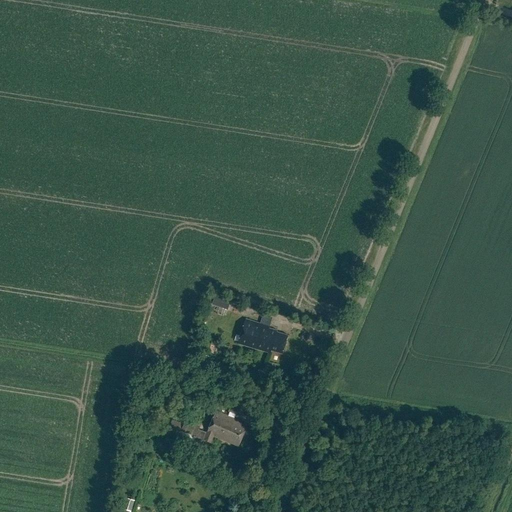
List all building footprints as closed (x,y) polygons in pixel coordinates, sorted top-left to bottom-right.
[(225,297),(210,293),(207,302),(223,307),(225,297)] [(270,325),(246,318),(239,343),(269,351),(270,349),(283,352),(288,334),(276,331),(277,329),(269,327),(270,325)] [(208,432),(238,445),(247,425),(237,421),(238,418),(217,410),(208,432)] [(185,420),(174,416),(172,422),(182,427),(181,429),(196,435),(200,425),(185,419),(185,420)] [(164,439),(190,451),(195,438),(169,427),(164,439)]
